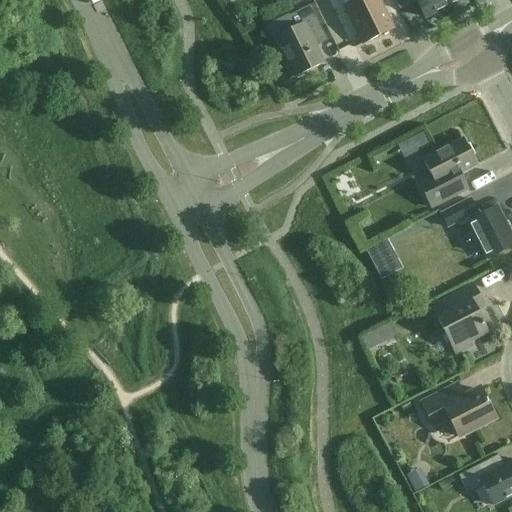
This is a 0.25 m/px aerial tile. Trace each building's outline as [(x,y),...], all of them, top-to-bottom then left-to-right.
[(358,0),(345,7),(343,7),(362,45),(394,29),(380,2),(384,0),(358,0)] [(410,0),(394,0),(399,10),(412,4),(410,0)] [(415,0),(424,18),(448,6),(445,0),(415,0)] [(294,29),(276,38),(287,61),(286,61),(294,78),(308,71),(323,64),(310,37),(323,31),(310,6),(288,17),(294,29)] [(462,140),(423,160),(432,177),(419,184),(431,208),(462,193),(454,177),(476,166),(462,140)] [(487,260),(511,247),(511,237),(497,208),(477,218),(475,214),(477,213),(470,200),(441,215),(448,228),(466,219),(468,222),(487,260)] [(378,245),(365,252),(380,281),(394,274),(378,245)] [(479,299),(473,286),(437,304),(443,316),(437,319),(455,354),(471,346),(469,342),(487,333),(476,311),(482,308),(478,300),(479,299)] [(372,334),(362,340),(366,347),(376,341),(372,334)] [(481,425),(493,419),(486,405),(487,404),(480,391),(457,403),(450,389),(421,403),(433,427),(448,419),(458,437),(469,431),(470,431),(482,425),(481,425)] [(493,506),(511,495),(511,463),(493,473),(487,461),(458,476),(467,493),(482,485),(493,506)] [(415,472),(406,476),(415,493),(423,489),(415,472)] [(451,478),(439,484),(443,491),(455,485),(451,478)]
